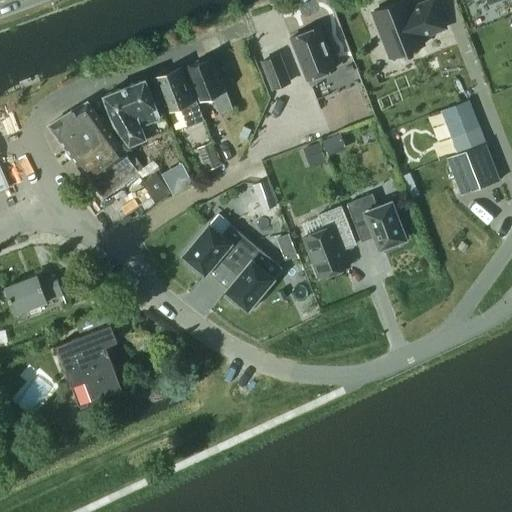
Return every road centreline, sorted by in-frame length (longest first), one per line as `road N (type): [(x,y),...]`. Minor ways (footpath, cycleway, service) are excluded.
road 1 (residential): [(113,249),(229,348),(288,371),(368,379),(444,341)]
road 2 (residential): [(53,212),(30,128),(44,108),(246,26)]
road 3 (residential): [(113,249),(257,158)]
road 4 (residential): [(444,341),(511,236)]
